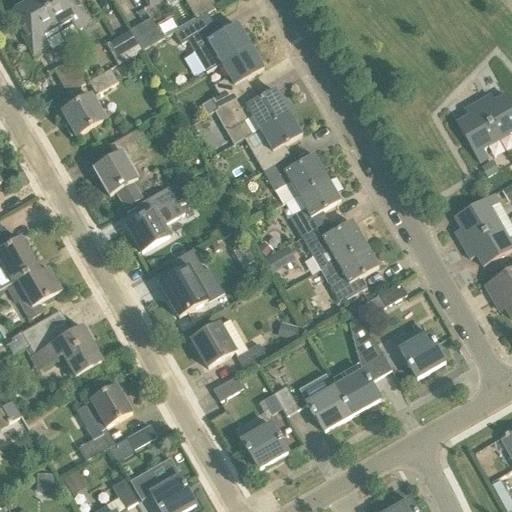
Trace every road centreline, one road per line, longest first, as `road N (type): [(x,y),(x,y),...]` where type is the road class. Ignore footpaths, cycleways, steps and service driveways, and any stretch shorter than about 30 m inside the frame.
road 1 (residential): [(239,511),(0,92)]
road 2 (residential): [(505,394),(278,0)]
road 3 (residential): [(298,511),(415,446)]
